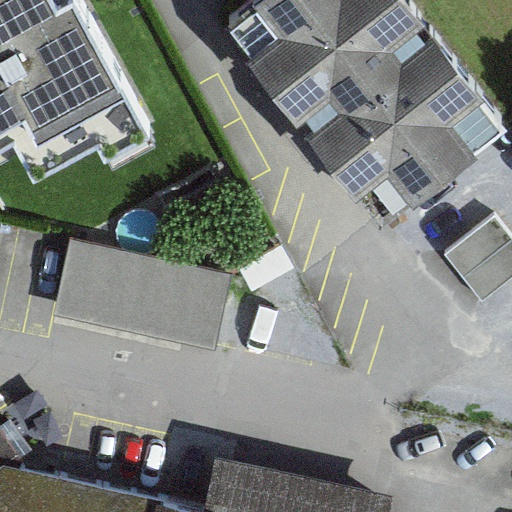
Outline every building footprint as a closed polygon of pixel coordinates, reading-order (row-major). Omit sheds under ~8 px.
[(88,0),(0,0),(0,144),(28,131),(41,157),(141,108),(88,0)] [(511,101),(434,0),(240,0),(226,11),(384,218),(511,120),(511,101)] [(451,243),(488,291),(511,272),(511,218),(501,204),(451,243)] [(0,271),(11,226),(0,223),(0,271)] [(229,268),(74,238),(60,312),(215,341),(229,268)] [(0,511),(395,511),(400,498),(217,454),(201,507),(23,459),(0,427),(0,511)]
